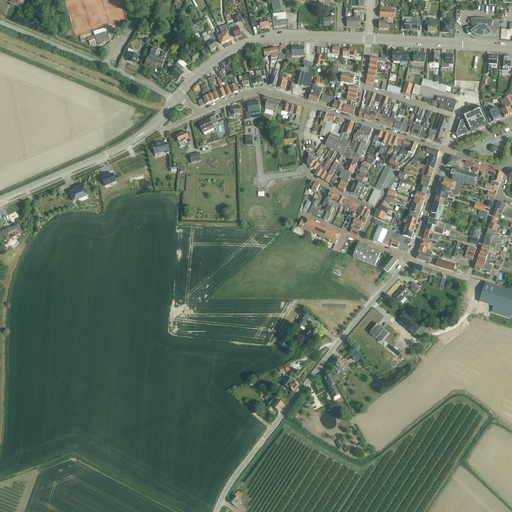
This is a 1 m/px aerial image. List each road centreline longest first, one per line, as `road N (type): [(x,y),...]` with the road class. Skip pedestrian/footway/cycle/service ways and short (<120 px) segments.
road 1 (tertiary): [(216,511),(239,469),(409,259)]
road 2 (tertiary): [(176,99),(216,59),(250,43),(369,39)]
road 3 (tertiary): [(0,200),(127,143),(176,99)]
road 4 (residential): [(409,259),(469,277),(498,197)]
road 5 (tertiary): [(369,39),(511,47)]
road 6 (unclassified): [(131,77),(0,22)]
